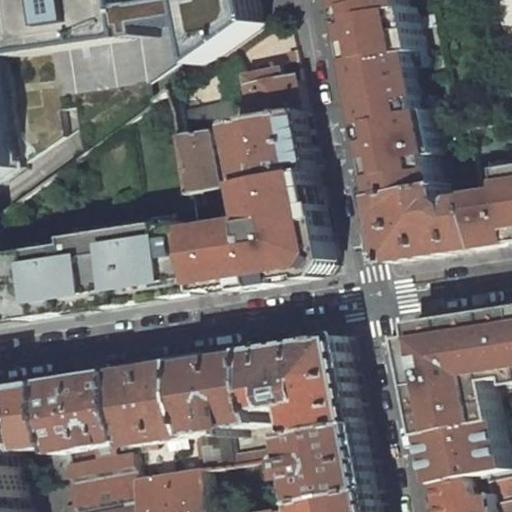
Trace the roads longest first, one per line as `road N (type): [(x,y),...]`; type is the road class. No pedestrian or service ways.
road 1 (residential): [(0,361),(377,299)]
road 2 (residential): [(377,299),(316,0)]
road 3 (residential): [(419,511),(377,299)]
road 4 (residential): [(377,299),(511,277)]
